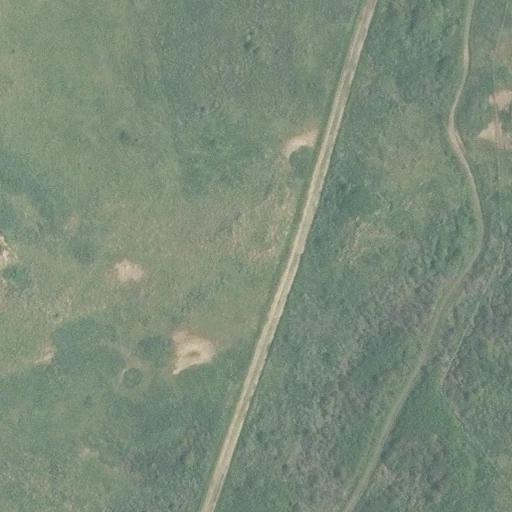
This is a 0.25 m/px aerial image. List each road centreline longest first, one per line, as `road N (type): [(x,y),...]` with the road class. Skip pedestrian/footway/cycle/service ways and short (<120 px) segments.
road 1 (unknown): [(347,511),(479,246),(474,187),(450,123),(473,0)]
road 2 (unclassified): [(211,511),(365,0)]
